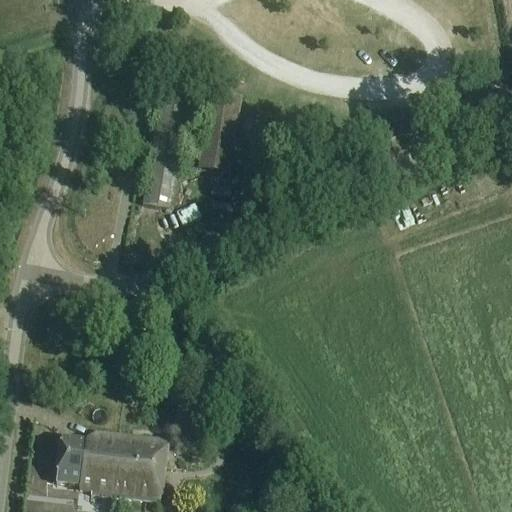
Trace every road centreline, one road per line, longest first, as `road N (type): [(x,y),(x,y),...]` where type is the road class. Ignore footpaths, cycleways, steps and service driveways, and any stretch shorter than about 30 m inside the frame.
road 1 (unclassified): [(29,274),(105,285),(157,279),(511,118)]
road 2 (unclassified): [(29,274),(79,79),(76,0)]
road 3 (unclassified): [(0,449),(29,274)]
